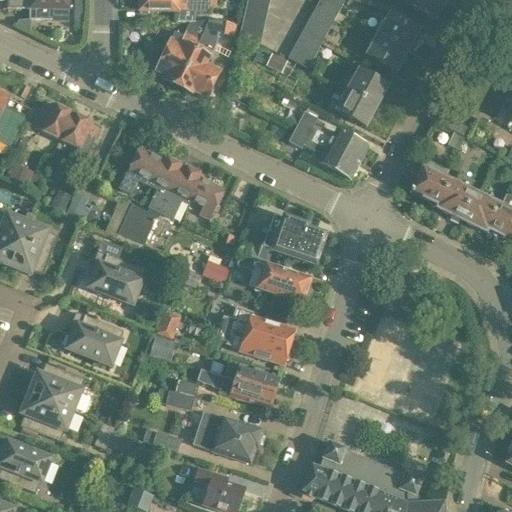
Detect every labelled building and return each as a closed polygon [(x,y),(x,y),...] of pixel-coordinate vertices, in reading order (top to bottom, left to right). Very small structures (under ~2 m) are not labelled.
[(0,0),(0,2),(7,3),(7,10),(21,10),(29,10),(29,20),(29,22),(31,22),(54,23),(54,10),(67,11),(66,0),(0,0)] [(73,0),(73,25),(83,25),(83,0),(73,0)] [(138,0),(138,12),(174,12),(174,23),(193,23),(193,13),(205,13),(204,0),(138,0)] [(256,0),(246,0),(245,9),(266,14),(268,3),(256,0)] [(338,0),(319,0),(318,3),(337,14),(343,3),(338,0)] [(443,5),(433,0),(404,0),(402,5),(434,22),(443,5)] [(318,3),(313,12),(332,23),(337,14),(318,3)] [(245,9),(242,19),(264,24),(266,14),(245,9)] [(313,12),(308,22),(327,33),(332,23),(313,12)] [(388,16),(377,36),(406,53),(418,32),(388,16)] [(242,19),(240,30),(261,35),(264,24),(242,19)] [(29,20),(19,21),(17,26),(31,32),(31,22),(29,22),(29,20)] [(200,40),(177,87),(192,95),(192,94),(206,100),(219,73),(205,66),(214,47),(217,36),(216,36),(219,22),(208,24),(200,40)] [(219,22),(216,36),(217,36),(229,39),(232,25),(219,22)] [(308,22),(302,31),(322,42),(327,33),(308,22)] [(173,34),(158,66),(167,70),(162,80),(177,87),(200,40),(208,24),(188,24),(181,38),(173,34)] [(261,35),(240,30),(237,41),(259,46),(261,35)] [(302,31),(297,41),(316,52),(322,42),(302,31)] [(406,53),(377,36),(365,57),(395,74),(406,53)] [(297,41),(292,51),(311,62),(316,52),(297,41)] [(311,62),(292,51),(287,60),(306,70),(311,62)] [(270,57),(264,69),(279,77),(286,64),(270,57)] [(357,72),(346,92),(376,109),(387,88),(357,72)] [(376,109),(346,92),(335,113),(365,129),(376,109)] [(0,116),(8,100),(0,95),(0,116)] [(31,128),(58,142),(71,116),(51,107),(50,108),(42,104),(31,128)] [(298,124),(311,130),(315,121),(303,115),(298,124)] [(71,116),(58,142),(77,151),(73,160),(81,164),(92,141),(93,141),(97,131),(90,127),(90,125),(71,116)] [(311,130),(298,124),(288,144),(300,151),(302,147),(321,158),(317,166),(349,183),(358,166),(306,139),(311,130)] [(306,139),(358,166),(367,149),(334,132),(330,140),(311,130),(306,139)] [(447,147),(458,152),(464,140),(453,135),(447,147)] [(21,139),(16,150),(23,154),(29,143),(21,139)] [(136,182),(147,186),(159,162),(137,152),(119,191),(130,196),(136,182)] [(159,162),(147,186),(157,191),(146,214),(131,207),(117,236),(142,247),(155,217),(157,218),(159,214),(182,169),(161,159),(159,162)] [(13,166),(7,180),(31,189),(36,176),(13,166)] [(203,179),(182,169),(159,214),(171,219),(179,201),(187,205),(189,206),(201,182),(203,179)] [(439,208),(441,209),(453,184),(426,171),(413,196),(428,203),(432,209),(439,208)] [(222,193),(201,182),(189,206),(187,205),(181,216),(180,227),(200,237),(205,227),(188,219),(191,212),(208,220),(212,213),(213,213),(222,193)] [(439,212),(463,224),(477,196),(453,184),(441,209),(439,212)] [(58,192),(50,208),(63,215),(71,199),(58,192)] [(488,236),(490,233),(489,232),(501,207),(477,196),(463,224),(488,236)] [(501,207),(489,232),(490,233),(491,233),(495,240),(502,239),(511,243),(511,200),(506,197),(501,207)] [(84,226),(91,213),(72,204),(66,217),(84,226)] [(263,218),(249,214),(243,234),(256,238),(263,218)] [(0,265),(9,269),(26,225),(6,217),(5,219),(0,216),(0,265)] [(262,250),(267,253),(314,268),(324,237),(305,231),(306,228),(282,220),(282,221),(272,217),(265,240),(262,250)] [(26,225),(9,269),(29,277),(30,273),(41,277),(56,239),(45,235),(46,233),(26,225)] [(256,238),(243,234),(239,248),(242,249),(236,268),(252,273),(247,288),(252,290),(253,293),(259,295),(262,293),(301,306),(301,307),(303,307),(305,301),(310,299),(312,293),(309,289),(311,283),(309,282),(263,268),(264,263),(267,253),(262,250),(265,240),(256,238)] [(96,267),(87,290),(131,307),(141,283),(139,282),(143,272),(117,261),(121,250),(101,242),(92,265),(96,267)] [(218,268),(207,263),(202,277),(224,285),(229,272),(218,268)] [(180,269),(175,282),(193,290),(199,277),(180,269)] [(222,319),(219,329),(287,350),(292,334),(250,321),(252,315),(235,309),(231,321),(222,319)] [(164,314),(155,335),(170,342),(179,320),(164,314)] [(65,351),(109,368),(119,344),(117,344),(122,333),(75,315),(70,326),(74,328),(65,351)] [(287,350),(219,329),(216,338),(232,343),(230,347),(239,350),(239,352),(282,366),(287,350)] [(154,339),(150,356),(171,362),(175,345),(154,339)] [(227,365),(222,380),(273,396),(278,380),(239,368),(238,369),(227,365)] [(36,375),(28,396),(72,413),(80,393),(78,392),(82,381),(44,366),(40,377),(36,375)] [(200,373),(197,383),(208,387),(211,376),(200,373)] [(208,387),(207,389),(218,392),(218,394),(229,398),(229,399),(268,411),(273,396),(222,380),(211,376),(208,387)] [(155,404),(164,406),(164,408),(190,414),(193,401),(167,395),(158,393),(155,404)] [(72,413),(28,396),(20,416),(24,417),(20,428),(58,443),(62,432),(64,433),(72,413)] [(202,414),(196,431),(253,450),(256,450),(261,433),(221,420),(221,421),(202,414)] [(102,425),(93,447),(104,452),(106,447),(115,450),(120,438),(111,434),(113,430),(102,425)] [(253,450),(196,431),(191,447),(210,453),(210,454),(248,466),(253,450)] [(142,443),(151,446),(175,454),(180,442),(155,434),(155,435),(146,432),(142,443)] [(0,481),(34,495),(38,485),(40,485),(49,461),(5,444),(0,456),(0,481)] [(442,511),(442,505),(415,506),(414,499),(421,482),(404,475),(402,479),(343,455),(344,451),(327,444),(320,461),(322,462),(318,472),(311,469),(301,494),(344,511),(442,511)] [(203,507),(216,511),(235,511),(242,491),(225,485),(226,480),(186,467),(182,479),(209,488),(203,507)] [(124,472),(120,483),(135,489),(136,488),(139,479),(124,472)] [(135,489),(129,506),(143,511),(145,511),(152,495),(136,488),(135,489)]
